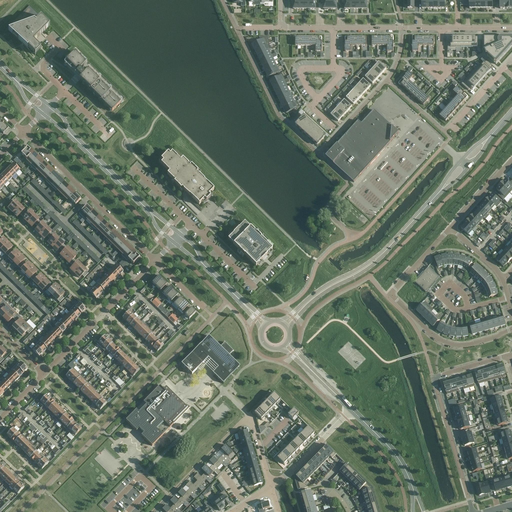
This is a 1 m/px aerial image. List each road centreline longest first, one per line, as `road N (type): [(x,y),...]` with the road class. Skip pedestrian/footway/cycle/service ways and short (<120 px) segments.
road 1 (secondary): [(285,324),(380,256),(440,191)]
road 2 (residential): [(154,511),(249,419),(271,485)]
road 3 (residential): [(156,261),(23,132)]
road 4 (residential): [(281,27),(442,28)]
road 5 (residential): [(156,261),(44,374)]
road 6 (residential): [(511,329),(467,344),(444,341),(390,293)]
road 7 (residential): [(432,377),(472,511)]
road 8 (residential): [(191,225),(253,287),(283,256)]
